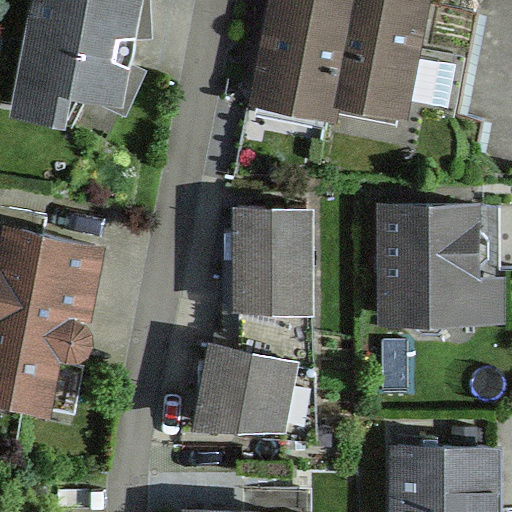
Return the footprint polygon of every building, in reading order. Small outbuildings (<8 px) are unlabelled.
[(32,0),(12,108),(72,121),(87,87),(123,100),(142,61),(132,55),(137,26),(151,26),(150,0),(32,0)] [(341,0),(264,0),(246,96),(321,110),(341,0)] [(419,0),(342,0),(325,95),(399,109),(419,0)] [(312,192),(234,195),(237,274),(238,304),(316,301),(312,192)] [(484,195),(380,194),(380,254),(379,319),(506,320),(506,271),(483,271),(484,195)] [(104,234),(0,217),(0,398),(49,408),(62,347),(75,350),(85,346),(93,331),(90,317),(97,278),(104,234)] [(298,346),(210,334),(198,399),(193,424),(288,415),(298,346)] [(499,511),(500,441),(392,440),(390,511),(499,511)] [(56,511),(56,502),(0,502),(0,511),(56,511)] [(287,511),(288,505),(184,502),(183,511),(287,511)]
